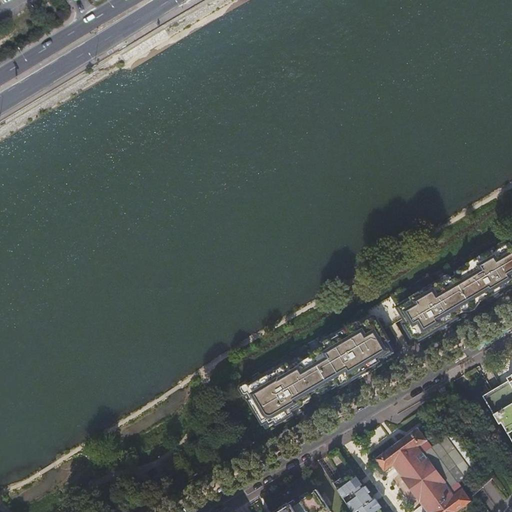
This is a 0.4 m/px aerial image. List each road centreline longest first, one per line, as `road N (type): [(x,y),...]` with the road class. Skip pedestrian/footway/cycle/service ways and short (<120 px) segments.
road 1 (residential): [(188,511),(511,327)]
road 2 (primary): [(0,101),(167,0)]
